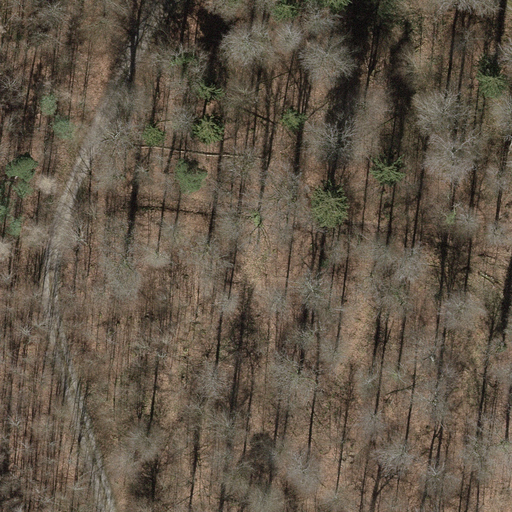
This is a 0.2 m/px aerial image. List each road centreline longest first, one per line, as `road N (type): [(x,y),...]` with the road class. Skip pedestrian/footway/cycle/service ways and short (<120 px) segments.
road 1 (track): [(156,11),(68,198),(49,272),(52,327),(105,511)]
road 2 (track): [(68,198),(511,240)]
